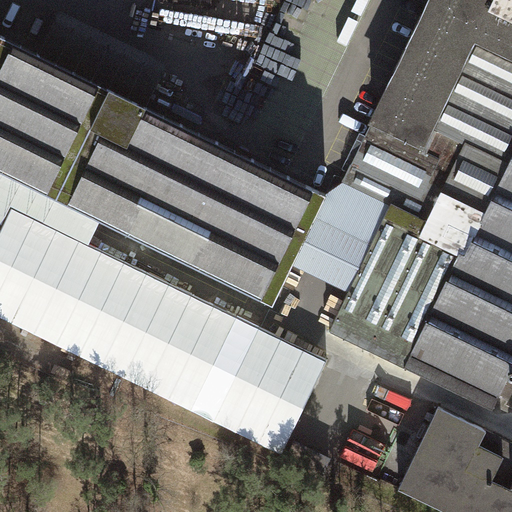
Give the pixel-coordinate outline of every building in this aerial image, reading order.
[(344,181),(390,204),(346,297),(329,330),(496,412),(502,412),(508,399),(511,400),(511,0),(431,0),(373,120),(422,143),(420,149),(371,125),(344,181)] [(0,168),(34,185),(161,59),(60,10),(39,53),(0,33),(0,168)] [(169,63),(161,59),(34,185),(100,217),(274,303),(327,193),(147,106),(169,63)] [(34,185),(0,168),(0,221),(4,224),(13,206),(88,242),(100,217),(34,185)] [(88,242),(13,206),(4,224),(0,232),(0,314),(283,451),(329,358),(88,242)] [(511,511),(511,442),(439,406),(400,486),(453,511),(511,511)]
